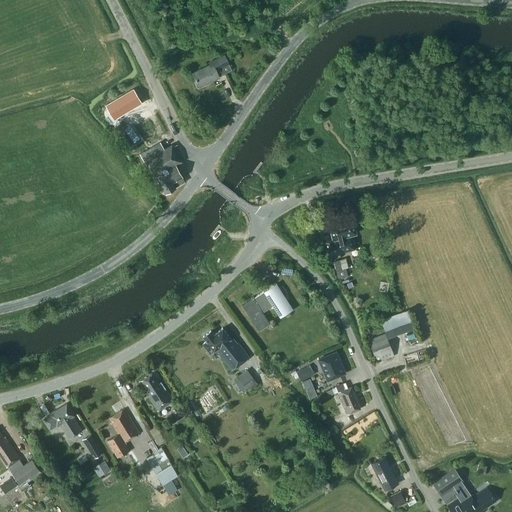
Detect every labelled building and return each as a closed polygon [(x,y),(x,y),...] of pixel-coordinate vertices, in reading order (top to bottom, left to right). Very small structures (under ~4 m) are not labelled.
[(216,71),(229,64),(225,55),(209,63),(210,65),(193,73),(199,87),(219,77),(216,71)] [(142,103),(133,89),(106,105),(114,119),(142,103)] [(120,123),(114,127),(132,151),(138,147),(134,142),(140,138),(130,125),(125,129),(120,123)] [(165,149),(161,142),(140,154),(154,178),(156,176),(166,193),(176,187),(185,182),(182,177),(176,165),(182,162),(172,145),(165,149)] [(352,218),(329,224),(333,239),(324,242),(328,256),(355,249),(351,235),(356,233),(352,218)] [(340,260),(334,261),(337,271),(343,269),(340,260)] [(348,275),(346,268),(343,269),(337,271),(338,278),(348,275)] [(368,279),(365,272),(355,275),(358,283),(368,279)] [(391,304),(381,275),(357,283),(367,312),(391,304)] [(293,309),(277,284),(242,305),(259,331),(270,324),(263,312),(273,306),(280,317),(293,309)] [(382,318),(388,337),(412,328),(406,310),(382,318)] [(232,337),(231,338),(223,328),(214,335),(211,330),(203,337),(207,341),(203,344),(208,351),(212,348),(215,351),(218,349),(220,352),(219,353),(232,370),(249,357),(238,343),(237,343),(232,337)] [(377,362),(394,356),(388,339),(385,333),(368,340),(377,362)] [(336,352),(319,359),(328,380),(345,373),(336,352)] [(296,372),(301,381),(315,374),(310,365),(296,372)] [(253,378),(247,369),(237,376),(238,378),(234,380),(240,388),(253,378)] [(161,382),(159,384),(152,373),(142,380),(137,383),(142,392),(142,391),(144,394),(146,392),(158,411),(173,401),(161,382)] [(310,379),(303,382),(310,399),(317,396),(310,379)] [(348,388),(345,383),(336,387),(338,392),(347,414),(360,409),(351,387),(348,388)] [(120,404),(108,384),(94,392),(107,412),(120,404)] [(261,400),(268,395),(262,387),(255,393),(261,400)] [(81,430),(72,416),(73,415),(67,404),(43,419),(50,429),(60,423),(61,425),(69,438),(81,430)] [(125,442),(139,433),(125,409),(110,418),(119,433),(107,441),(118,458),(130,451),(125,442)] [(168,432),(164,425),(159,428),(157,425),(149,429),(158,443),(160,444),(165,441),(167,443),(179,435),(175,428),(168,432)] [(20,458),(6,436),(4,438),(0,431),(0,457),(7,467),(8,467),(20,458)] [(82,439),(94,458),(102,453),(91,434),(82,439)] [(152,440),(148,443),(153,452),(158,450),(152,440)] [(178,449),(183,457),(188,454),(181,442),(176,445),(179,449),(178,449)] [(166,467),(171,464),(162,449),(153,455),(162,470),(166,467)] [(371,463),(385,490),(398,483),(385,457),(371,463)] [(110,470),(104,460),(99,463),(105,473),(110,470)] [(171,464),(166,467),(173,478),(178,475),(171,464)] [(485,475),(487,466),(479,464),(477,473),(485,475)] [(453,468),(432,482),(447,504),(458,497),(459,499),(448,506),(451,511),(483,511),(482,510),(496,500),(487,487),(472,497),(469,492),(462,481),(458,475),(453,468)] [(171,479),(162,484),(168,496),(178,490),(171,479)] [(19,486),(22,491),(30,486),(26,480),(19,486)] [(76,480),(69,484),(75,492),(81,488),(76,480)] [(395,503),(404,498),(400,491),(391,496),(395,503)]
